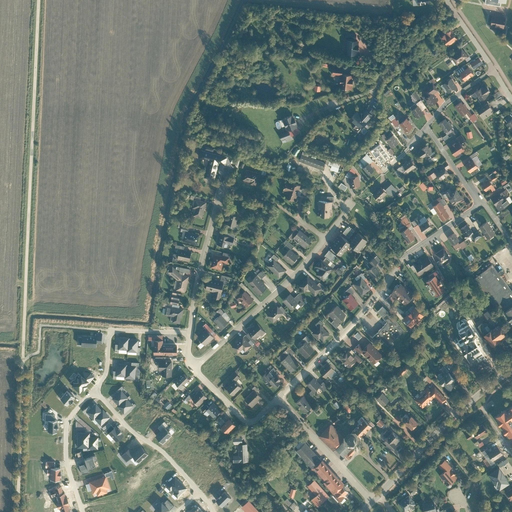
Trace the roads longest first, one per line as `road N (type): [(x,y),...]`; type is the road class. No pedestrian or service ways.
road 1 (track): [(38,0),(17,511)]
road 2 (residential): [(481,203),(405,255),(367,309),(277,398)]
road 3 (residential): [(348,208),(297,273),(194,367)]
road 4 (secondary): [(511,370),(378,494)]
road 5 (residential): [(334,105),(373,90),(402,50),(455,11)]
road 6 (residential): [(191,329),(221,185)]
road 7 (residential): [(197,490),(166,449),(94,388)]
road 8 (residential): [(94,388),(106,370),(110,329),(191,329)]
road 9 (residential): [(372,500),(277,398)]
road 10 (residential): [(84,511),(66,460),(66,420),(94,388)]
